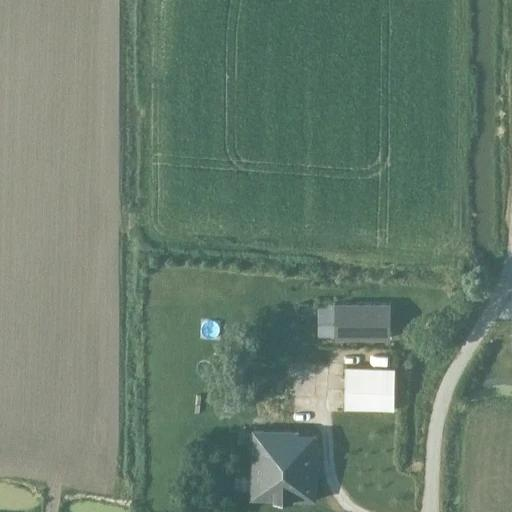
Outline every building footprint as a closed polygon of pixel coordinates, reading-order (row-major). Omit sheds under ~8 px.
[(336,304),(335,337),(388,339),(389,306),(336,304)] [(393,410),(394,370),(347,369),(347,409),(393,410)] [(249,410),(250,383),(235,382),(234,409),(249,410)] [(347,416),(350,468),(383,466),(380,415),(347,416)] [(316,501),(318,435),(298,434),(298,431),(253,430),(250,498),(316,501)]
